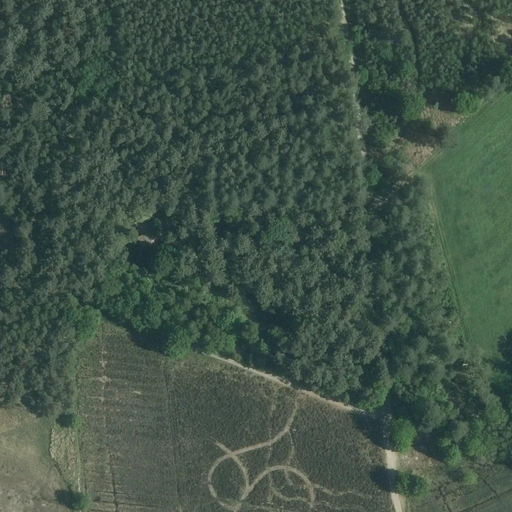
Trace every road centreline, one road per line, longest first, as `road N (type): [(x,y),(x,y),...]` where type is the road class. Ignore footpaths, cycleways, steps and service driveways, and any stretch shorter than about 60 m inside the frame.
road 1 (track): [(386,403),(359,86),(339,0)]
road 2 (track): [(112,310),(386,403)]
road 3 (track): [(386,403),(511,451)]
